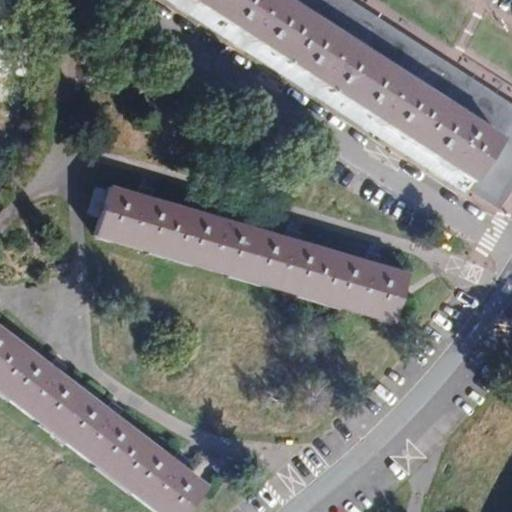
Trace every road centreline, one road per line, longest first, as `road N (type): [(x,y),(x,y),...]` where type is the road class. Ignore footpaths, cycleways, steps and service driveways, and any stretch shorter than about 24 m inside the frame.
road 1 (residential): [(126,0),(511,253)]
road 2 (residential): [(301,511),(400,415),(511,279)]
